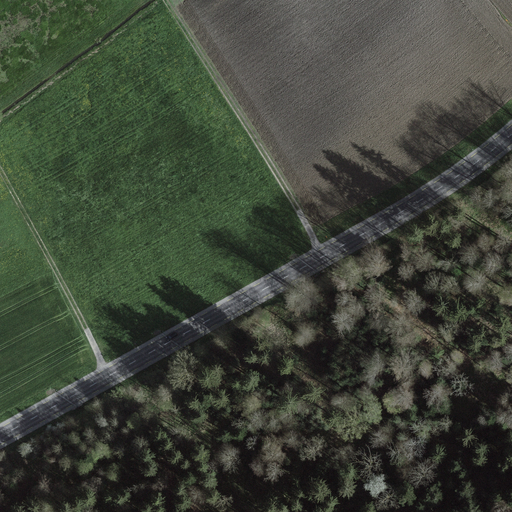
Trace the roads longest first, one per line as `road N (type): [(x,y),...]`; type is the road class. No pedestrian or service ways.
road 1 (secondary): [(511,134),(436,190),(0,436)]
road 2 (track): [(165,0),(310,230),(318,258)]
road 3 (track): [(107,376),(0,169)]
